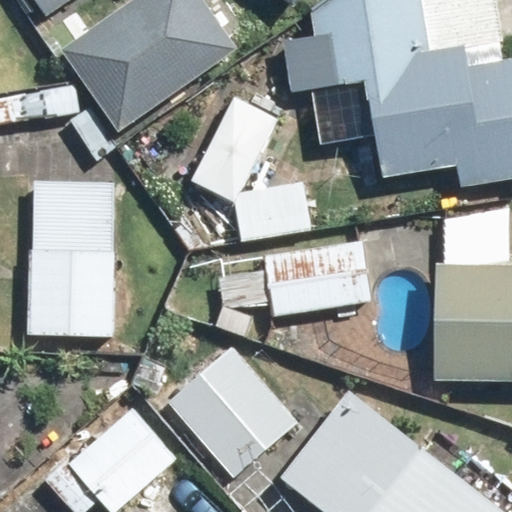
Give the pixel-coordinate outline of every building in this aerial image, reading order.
[(41,0),(48,10),(63,0),(41,0)] [(167,0),(163,0),(99,41),(144,110),(211,67),(167,0)] [(511,58),(500,0),(387,0),(330,83),(388,124),(400,185),(511,163),(511,58)] [(87,91),(0,91),(0,125),(77,126),(93,160),(116,149),(99,114),(87,114),(87,91)] [(228,95),(189,176),(237,206),(241,242),(316,233),(310,180),(251,187),(283,122),(228,95)] [(113,196),(41,195),(38,335),(110,337),(113,196)] [(267,262),(276,316),(372,299),(362,245),(267,262)] [(511,275),(450,273),(447,372),(511,374),(511,275)] [(227,350),(170,403),(240,477),(297,424),(227,350)] [(505,511),(360,404),(296,490),(325,511),(505,511)] [(83,480),(111,509),(161,461),(132,432),(83,480)]
